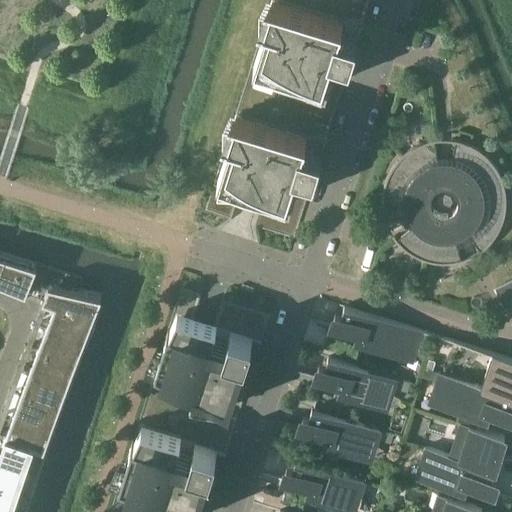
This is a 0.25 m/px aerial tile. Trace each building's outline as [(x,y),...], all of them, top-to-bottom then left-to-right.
[(271,0),(271,1),(266,18),(265,20),(235,116),(230,133),(229,135),(206,210),(231,218),(239,192),(251,196),(263,200),(254,225),(294,238),(316,170),(319,161),(327,134),(352,55),(355,46),(363,20),(369,0),(271,0)] [(475,146),(466,142),(456,139),(452,160),(445,160),(438,161),(434,139),(426,141),(417,144),(410,149),(403,154),(396,162),(390,171),(386,180),(383,190),(382,200),(383,211),(386,221),(406,213),(408,218),(410,222),(413,226),(396,239),(404,247),(412,253),(421,257),(431,261),(441,262),(451,262),(461,260),(455,239),(460,238),(464,235),(468,233),(481,250),(489,244),(495,236),(500,227),(504,217),(506,207),(506,197),(505,187),(502,177),(497,168),(491,159),(484,152),(475,146)] [(0,281),(26,292),(37,265),(0,252),(0,281)] [(55,302),(93,317),(102,295),(79,290),(82,279),(37,265),(26,292),(43,298),(44,298),(55,303),(55,302)] [(511,283),(496,291),(503,305),(511,300),(511,283)] [(193,319),(201,292),(182,286),(168,328),(156,368),(133,441),(130,450),(120,482),(110,511),(207,511),(219,477),(220,474),(225,457),(226,454),(254,364),(255,361),(257,355),(261,344),(262,341),(270,314),(222,299),(214,326),(204,323),(193,319)] [(85,338),(93,317),(55,302),(55,303),(44,298),(43,298),(35,319),(85,338)] [(420,339),(423,330),(345,305),(337,328),(356,334),(354,341),(363,344),(366,337),(412,352),(416,338),(420,339)] [(27,341),(76,360),(85,338),(35,319),(27,341)] [(18,363),(68,381),(76,360),(27,341),(18,363)] [(482,386),(511,395),(511,357),(493,352),(482,385),(482,386)] [(329,356),(321,380),(340,386),(338,393),(347,395),(349,389),(386,400),(391,386),(394,388),(395,387),(397,378),(329,356)] [(429,358),(426,367),(433,369),(435,360),(429,358)] [(10,385),(60,403),(68,381),(18,363),(10,385)] [(426,367),(423,374),(436,378),(438,371),(426,367)] [(510,420),(511,412),(511,395),(482,386),(482,385),(439,371),(436,381),(440,382),(435,396),(510,420)] [(397,378),(395,387),(408,391),(411,382),(397,378)] [(2,407),(53,424),(60,403),(10,385),(2,407)] [(0,413),(0,430),(45,446),(53,424),(2,407),(0,413)] [(312,407),(305,431),(324,437),(322,444),(331,447),(333,440),(370,451),(375,437),(379,439),(379,438),(382,429),(312,407)] [(461,420),(450,454),(494,468),(505,434),(461,420)] [(382,429),(379,438),(393,442),(395,433),(382,429)] [(0,454),(38,468),(45,446),(0,430),(0,454)] [(450,454),(425,446),(422,456),(426,457),(422,471),(487,491),(494,468),(450,454)] [(0,479),(30,489),(38,468),(0,454),(0,479)] [(296,459),(289,482),(308,488),(306,495),(315,498),(317,491),(354,503),(359,489),(362,490),(365,480),(296,459)] [(0,503),(23,511),(30,489),(0,479),(0,503)] [(438,492),(431,511),(480,511),(483,506),(438,492)] [(385,500),(382,509),(392,511),(394,503),(385,500)] [(0,511),(22,511),(23,511),(0,503),(0,511)]
